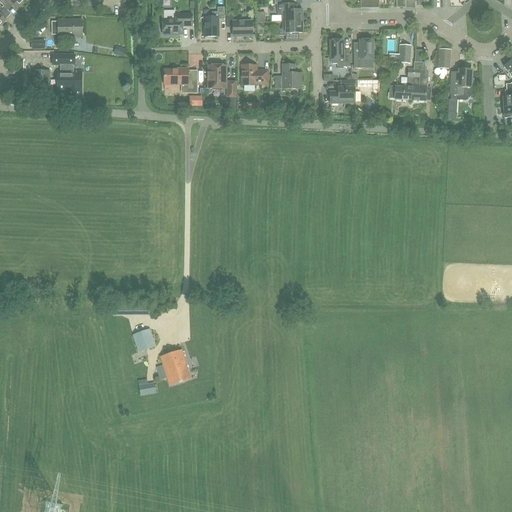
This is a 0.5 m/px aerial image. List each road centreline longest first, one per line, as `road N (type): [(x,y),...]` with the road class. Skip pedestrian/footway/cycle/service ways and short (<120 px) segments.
road 1 (unclassified): [(317,124),(0,106)]
road 2 (unclassified): [(488,136),(317,124)]
road 3 (residential): [(315,46),(183,49)]
road 4 (residential): [(0,46),(32,7),(108,0)]
